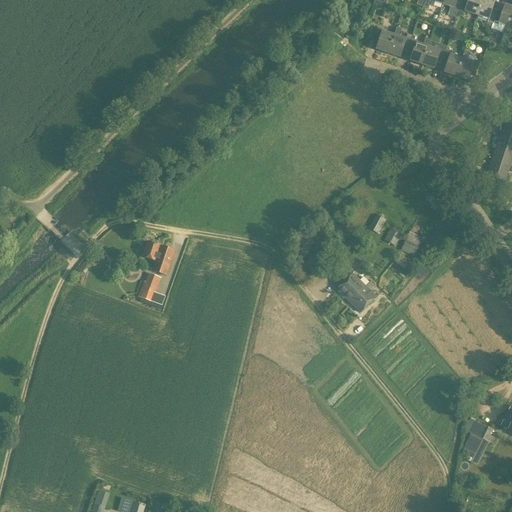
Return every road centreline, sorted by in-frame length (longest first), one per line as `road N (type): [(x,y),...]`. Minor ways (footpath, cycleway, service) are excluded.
road 1 (track): [(0,488),(63,278),(105,226),(120,220),(253,241),(280,258),(435,454),(447,473),(444,511)]
road 2 (unclassified): [(80,255),(34,209),(257,0)]
road 3 (residential): [(491,239),(433,147),(441,129),(472,105)]
